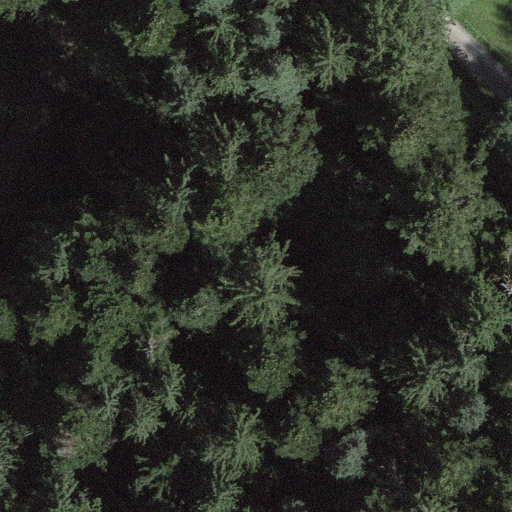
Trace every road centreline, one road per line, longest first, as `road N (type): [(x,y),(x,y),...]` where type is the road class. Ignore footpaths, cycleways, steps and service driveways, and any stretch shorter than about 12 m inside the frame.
road 1 (track): [(0,174),(84,0)]
road 2 (track): [(362,0),(511,108)]
